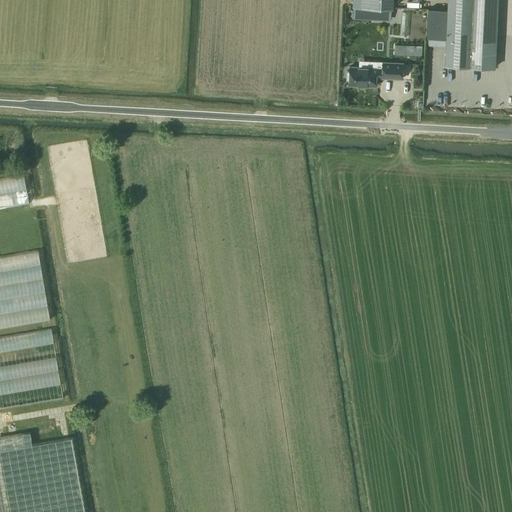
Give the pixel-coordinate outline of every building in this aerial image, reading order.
[(447,0),(444,65),(495,67),(496,42),(486,42),(487,0),(447,0)] [(353,17),(390,19),(391,8),(354,6),(353,17)] [(421,55),(421,46),(395,45),(394,54),(421,55)] [(347,71),(346,80),(349,80),(348,85),(375,86),(376,75),(382,76),(382,78),(402,79),(403,63),(376,62),(376,68),(349,67),(349,71),(347,71)] [(0,208),(29,205),(25,175),(0,178),(0,208)] [(0,255),(0,326),(48,320),(38,250),(0,255)] [(0,336),(0,407),(62,398),(52,329),(0,336)] [(0,511),(84,511),(72,437),(32,444),(30,431),(0,436),(0,511)]
